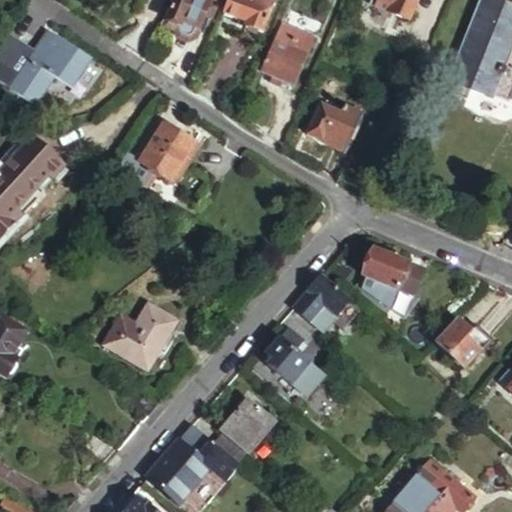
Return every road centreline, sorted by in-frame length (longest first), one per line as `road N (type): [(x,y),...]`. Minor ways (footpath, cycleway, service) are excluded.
road 1 (residential): [(90,511),(356,206)]
road 2 (residential): [(43,0),(356,206)]
road 3 (residential): [(356,206),(511,272)]
